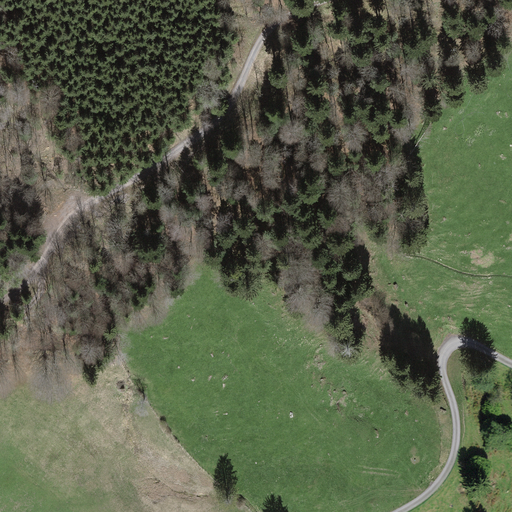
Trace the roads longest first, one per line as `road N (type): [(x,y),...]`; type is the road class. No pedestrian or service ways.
road 1 (track): [(330,0),(266,23),(244,80),(212,126),(66,217),(42,265)]
road 2 (track): [(511,364),(472,341),(450,343),(442,365),(457,445),(431,493),(398,511)]
